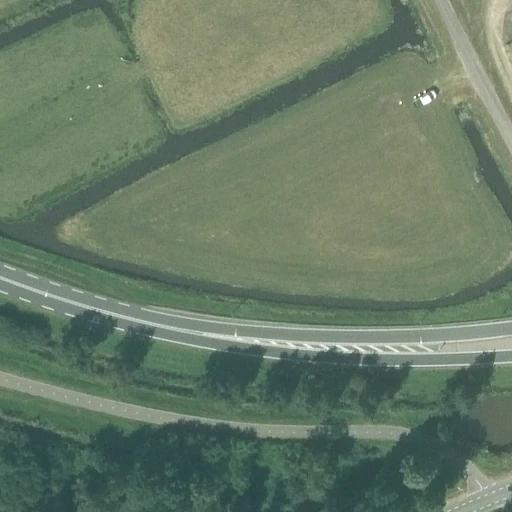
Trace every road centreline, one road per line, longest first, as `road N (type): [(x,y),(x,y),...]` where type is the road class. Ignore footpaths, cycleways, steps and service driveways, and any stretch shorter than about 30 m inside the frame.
road 1 (primary): [(350,351),(196,337),(0,281)]
road 2 (primary): [(511,328),(350,351)]
road 3 (primary): [(350,351),(511,355)]
road 4 (unclassified): [(511,139),(442,0)]
